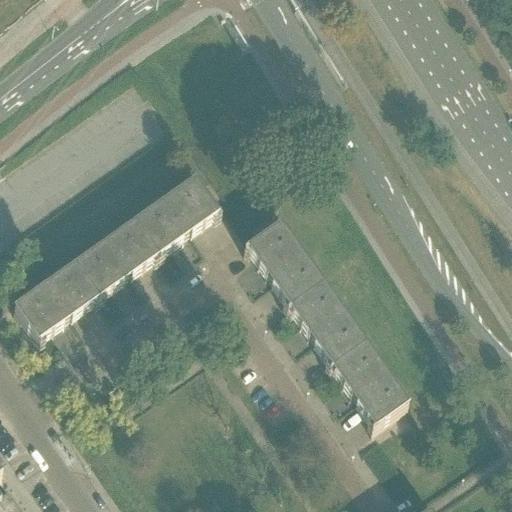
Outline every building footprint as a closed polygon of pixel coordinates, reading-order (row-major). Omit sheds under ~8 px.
[(193,192),(133,234),(135,237),(159,271),(159,270),(157,268),(217,226),(218,229),(219,228),(196,195),(194,192),(193,192)] [(133,234),(73,277),(75,279),(99,313),(99,312),(97,310),(156,268),(158,271),(159,271),(135,237),(133,234)] [(277,236),(242,261),(243,262),(246,259),(288,319),(285,321),(319,297),(321,296),(278,237),(279,236),(279,235),(277,236)] [(14,319),(13,320),(38,356),(39,355),(37,352),(97,311),(98,313),(99,313),(75,279),(73,277),(14,319)] [(319,297),(285,321),(286,322),(289,320),(330,378),(327,381),(361,357),(363,356),(321,296),(319,297)] [(361,357),(327,381),(328,382),(331,379),(373,438),(373,439),(369,441),(370,442),(405,417),(406,416),(406,415),(405,416),(363,356),(361,357)]
